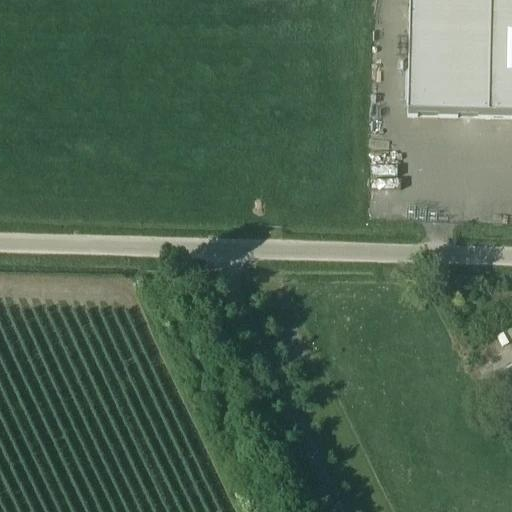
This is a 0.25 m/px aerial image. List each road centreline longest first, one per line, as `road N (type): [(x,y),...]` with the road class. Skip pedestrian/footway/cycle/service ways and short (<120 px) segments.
road 1 (unclassified): [(0,249),(511,262)]
road 2 (track): [(227,254),(342,511)]
